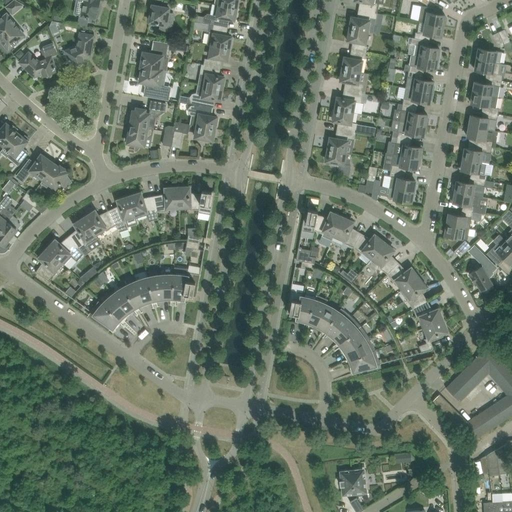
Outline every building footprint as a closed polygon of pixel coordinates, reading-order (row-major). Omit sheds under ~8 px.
[(23,4),(15,0),(14,0),(7,6),(13,13),(23,4)] [(98,10),(99,3),(99,0),(85,0),(86,0),(83,15),(87,16),(86,18),(89,18),(89,16),(94,17),(96,10),(98,10)] [(240,0),(239,0),(220,0),(219,5),(238,8),(240,0)] [(377,0),(356,0),(363,1),(361,9),(376,12),(377,2),(377,0)] [(194,15),(196,6),(187,4),(185,13),(194,15)] [(173,22),(167,21),(170,8),(153,5),(150,21),(151,22),(151,24),(157,25),(157,23),(161,24),(160,29),(171,31),(173,22)] [(205,16),(204,23),(211,24),(226,27),(227,18),(235,19),(235,16),(237,16),(238,8),(219,5),(217,15),(211,14),(209,14),(205,16)] [(443,26),(445,15),(432,12),(432,8),(422,6),(419,21),(418,21),(426,23),(443,26)] [(370,17),(377,19),(378,13),(376,12),(361,9),(359,18),(352,17),(352,20),(350,20),(349,28),(368,31),(370,17)] [(56,10),(54,19),(64,21),(66,12),(56,10)] [(24,35),(7,14),(0,19),(0,38),(1,38),(9,48),(17,41),(18,42),(19,41),(18,40),(24,35)] [(441,37),(443,26),(426,23),(424,33),(416,32),(415,38),(427,40),(428,34),(441,37)] [(224,35),(226,27),(213,25),(211,24),(207,44),(212,45),(231,49),(232,40),(231,40),(231,36),(224,35)] [(365,45),(368,31),(349,28),(347,36),(349,36),(348,40),(355,41),(354,50),(366,52),(368,46),(365,45)] [(505,30),(499,32),(504,44),(510,41),(505,30)] [(504,44),(499,32),(493,35),(499,46),(504,44)] [(83,58),(87,57),(90,56),(94,35),(81,33),(79,46),(66,51),(71,65),(76,63),(77,65),(79,66),(81,65),(82,63),(82,61),(84,61),(83,58)] [(439,48),(426,46),(427,40),(415,38),(409,37),(408,42),(416,44),(414,55),(439,59),(441,52),(439,52),(439,48)] [(142,58),(141,62),(142,63),(142,66),(166,70),(169,56),(167,56),(169,43),(154,41),(152,54),(144,52),(144,55),(142,58)] [(57,71),(52,56),(58,54),(54,42),(44,46),(41,50),(45,59),(38,61),(29,52),(20,62),(35,76),(44,73),(44,75),(46,74),(47,76),(49,77),(51,76),(52,74),(52,72),(57,71)] [(230,57),(231,49),(212,45),(209,59),(205,58),(204,64),(219,67),(220,58),(227,59),(228,56),(230,57)] [(503,52),(497,51),(479,48),(477,59),(495,62),(501,63),(503,52)] [(365,58),(366,52),(354,50),(352,58),(345,57),(344,60),(343,60),(341,68),(360,72),(363,58),(365,58)] [(438,66),(439,59),(414,55),(412,54),(410,65),(406,64),(405,70),(409,71),(421,73),(422,67),(435,70),(436,66),(438,66)] [(501,63),(495,62),(477,59),(475,70),(491,72),(490,78),(502,80),(503,74),(499,74),(501,63)] [(225,80),(224,80),(224,76),(217,75),(219,67),(204,64),(202,64),(200,74),(207,75),(205,85),(224,89),(225,80)] [(163,91),(166,70),(142,66),(143,67),(142,71),(141,72),(140,77),(141,78),(141,81),(147,82),(145,95),(168,99),(170,92),(163,91)] [(358,82),(360,72),(341,68),(340,76),(342,76),(341,80),(348,81),(346,90),(363,93),(365,83),(358,82)] [(435,85),(433,85),(433,81),(420,79),(421,73),(409,71),(406,87),(433,92),(435,85)] [(475,81),(473,92),(498,97),(500,86),(501,86),(502,80),(490,78),(489,84),(475,81)] [(220,100),(221,96),(222,97),(224,89),(205,85),(203,93),(203,95),(200,95),(197,92),(192,93),(190,97),(191,101),(195,103),(195,104),(211,107),(213,98),(220,100)] [(432,99),(433,92),(406,87),(403,104),(415,106),(416,101),(429,103),(430,99),(432,99)] [(361,103),(363,93),(346,90),(345,98),(338,97),(337,100),(336,100),(334,108),(353,112),(355,101),(361,103)] [(496,107),(498,97),(473,92),(471,103),(487,106),(486,111),(498,114),(499,108),(496,107)] [(153,129),(156,115),(158,115),(165,110),(166,103),(152,101),(150,111),(145,110),(146,109),(137,108),(137,111),(134,110),(133,116),(131,116),(129,123),(131,123),(131,125),(153,129)] [(427,118),(427,114),(414,112),(415,106),(403,104),(399,103),(398,109),(402,110),(400,120),(427,125),(429,118),(427,118)] [(211,107),(195,104),(194,105),(191,105),(188,109),(189,113),(193,116),(196,115),(199,115),(197,125),(216,129),(218,121),(216,120),(217,117),(210,115),(211,107)] [(351,122),(353,112),(334,108),(333,116),(334,117),(334,120),(341,121),(339,130),(356,133),(358,123),(351,122)] [(493,122),(493,119),(497,119),(498,114),(486,111),(485,117),(471,115),(469,126),(487,129),(488,124),(490,124),(493,122)] [(426,132),(427,125),(400,120),(398,131),(394,130),(393,136),(397,137),(409,139),(410,134),(423,136),(424,132),(426,132)] [(180,147),(183,132),(189,133),(191,124),(176,121),(175,126),(175,130),(174,133),(172,146),(180,147)] [(0,141),(5,146),(17,132),(16,131),(18,129),(13,125),(12,127),(7,123),(0,130),(0,141)] [(358,123),(357,132),(375,135),(377,127),(358,123)] [(152,135),(153,129),(131,125),(129,134),(127,133),(126,140),(128,140),(128,143),(130,143),(131,145),(135,145),(137,144),(144,146),(146,137),(148,138),(152,135)] [(169,125),(166,126),(165,131),(174,133),(175,130),(175,126),(169,125)] [(215,137),(216,129),(197,125),(195,137),(200,137),(199,141),(208,142),(209,139),(213,140),(213,136),(215,137)] [(498,131),(487,129),(469,126),(467,136),(481,139),(480,144),(492,147),(495,147),(498,131)] [(346,152),(348,138),(355,139),(356,133),(339,130),(338,138),(331,137),(330,141),(328,140),(327,148),(346,152)] [(172,146),(174,133),(165,131),(163,144),(172,146)] [(23,137),(17,132),(5,146),(12,152),(8,156),(18,164),(27,154),(21,149),(24,145),(30,139),(25,135),(23,137)] [(421,151),(421,147),(408,145),(409,139),(397,137),(393,136),(392,142),(396,143),(394,153),(421,158),(423,151),(421,151)] [(487,163),(489,163),(492,147),(480,144),(479,150),(465,148),(465,152),(463,151),(462,158),(487,163)] [(345,158),(346,152),(327,148),(325,156),(327,157),(326,160),(330,161),(330,164),(340,166),(339,172),(349,174),(351,164),(349,164),(349,162),(347,158),(345,158)] [(420,165),(421,158),(394,153),(391,170),(403,172),(404,167),(417,169),(418,165),(420,165)] [(55,164),(50,160),(51,158),(45,154),(44,156),(42,154),(35,163),(30,159),(18,176),(23,181),(31,170),(44,179),(54,164),(55,164)] [(485,174),(487,163),(462,158),(460,165),(462,166),(462,170),(475,172),(474,178),(486,180),(487,174),(485,174)] [(59,168),(55,164),(54,164),(44,179),(41,182),(47,186),(49,183),(57,189),(61,184),(64,186),(71,182),(66,174),(67,172),(65,170),(66,169),(61,166),(59,168)] [(377,167),(370,166),(368,179),(375,180),(375,179),(377,167)] [(417,184),(415,184),(415,180),(402,178),(403,172),(391,170),(390,176),(391,176),(389,187),(390,187),(416,191),(417,184)] [(483,197),(485,186),(492,188),(494,181),(486,180),(474,178),(473,183),(457,180),(457,184),(455,184),(454,191),(473,194),(481,196),(483,197)] [(378,193),(381,180),(375,179),(375,180),(373,192),(378,193)] [(190,187),(186,187),(186,185),(178,186),(179,207),(190,206),(190,210),(199,209),(202,196),(202,195),(190,194),(190,187)] [(179,207),(178,186),(170,186),(170,188),(166,188),(167,195),(155,197),(157,211),(168,211),(168,207),(179,207)] [(390,187),(388,198),(394,199),(412,202),(412,198),(414,199),(416,191),(390,187)] [(211,214),(214,197),(211,197),(212,192),(203,190),(202,195),(202,196),(199,209),(199,212),(211,214)] [(479,206),(481,196),(473,194),(454,191),(452,198),(454,198),(453,202),(467,205),(466,210),(482,213),(483,207),(479,206)] [(38,200),(28,192),(23,198),(25,199),(31,203),(34,206),(38,200)] [(157,211),(155,197),(143,199),(141,193),(137,194),(137,192),(129,195),(136,215),(137,218),(147,215),(149,222),(159,218),(157,211)] [(7,195),(0,203),(0,231),(12,216),(5,211),(12,202),(12,199),(7,195)] [(136,215),(129,195),(122,197),(122,199),(118,200),(121,207),(110,212),(116,225),(117,224),(120,232),(129,229),(125,218),(136,215)] [(317,216),(318,211),(309,209),(308,214),(305,213),(302,232),(303,230),(314,233),(317,216)] [(449,213),(447,224),(465,227),(470,228),(471,219),(481,221),(482,213),(466,210),(465,216),(449,213)] [(511,212),(510,210),(503,217),(511,225),(511,224),(511,229),(510,231),(511,232),(511,234),(507,240),(511,245),(511,212)] [(116,225),(110,212),(99,217),(95,211),(92,213),(91,212),(84,216),(96,233),(105,228),(107,231),(116,225)] [(317,216),(314,233),(315,230),(324,234),(323,235),(333,239),(335,235),(343,215),(336,212),(335,214),(332,212),(329,219),(317,216)] [(17,229),(20,224),(17,222),(18,220),(17,219),(13,215),(12,216),(0,231),(0,241),(4,245),(17,229)] [(353,222),(350,220),(350,218),(343,215),(335,235),(345,239),(343,242),(353,247),(361,234),(351,228),(353,222)] [(96,233),(84,216),(78,220),(79,221),(75,224),(79,230),(70,237),(79,248),(80,248),(85,254),(85,255),(90,251),(86,245),(98,238),(96,233)] [(468,239),(470,228),(465,227),(447,224),(445,235),(468,239)] [(200,243),(201,237),(201,236),(189,234),(188,240),(200,243)] [(373,257),(386,241),(380,236),(378,237),(375,235),(371,240),(361,234),(353,247),(362,254),(364,251),(373,257)] [(85,254),(80,248),(79,248),(70,237),(61,245),(56,240),(53,243),(52,242),(47,248),(62,262),(65,264),(72,256),(77,261),(85,254)] [(199,249),(200,243),(188,240),(186,247),(199,249)] [(471,246),(465,240),(455,251),(461,256),(471,246)] [(511,263),(511,245),(507,240),(500,247),(498,244),(488,253),(498,263),(504,257),(511,264),(511,263)] [(394,249),(391,247),(392,246),(386,241),(373,257),(381,264),(379,267),(387,274),(398,264),(389,255),(394,249)] [(62,262),(47,248),(41,253),(42,255),(40,257),(45,262),(38,273),(49,281),(57,272),(55,270),(62,262)] [(300,248),(299,254),(304,255),(302,261),(315,263),(316,257),(310,256),(311,250),(300,248)] [(489,285),(492,284),(488,277),(492,272),(497,267),(480,250),(475,256),(484,265),(482,267),(482,266),(470,273),(476,284),(478,283),(482,289),(484,288),(485,290),(490,287),(489,285)] [(314,270),(315,263),(302,261),(301,267),(314,270)] [(415,270),(414,271),(412,268),(406,272),(398,264),(387,274),(394,282),(397,280),(403,289),(420,276),(415,270)] [(348,275),(353,279),(358,273),(353,268),(348,275)] [(184,294),(188,272),(188,271),(187,276),(185,275),(177,275),(174,275),(174,300),(175,300),(186,302),(187,294),(184,294)] [(197,291),(201,274),(188,272),(184,294),(187,294),(194,295),(195,290),(197,291)] [(164,300),(161,275),(159,275),(151,277),(148,277),(155,302),(156,301),(164,300)] [(174,300),(174,275),(172,275),(164,275),(161,275),(164,300),(172,300),(174,300)] [(426,287),(423,283),(425,282),(420,276),(403,289),(410,297),(407,300),(413,308),(426,301),(420,291),(426,287)] [(155,302),(148,277),(146,278),(138,280),(136,281),(146,305),(153,302),(155,302)] [(146,305),(136,281),(134,282),(127,286),(124,287),(137,309),(138,308),(146,305)] [(137,309),(124,287),(122,289),(116,293),(113,295),(129,314),(135,310),(137,309)] [(299,314),(303,292),(292,290),(292,288),(291,288),(288,307),(291,308),(290,313),(297,314),(299,314)] [(307,324),(317,296),(314,295),(306,293),(305,297),(303,297),(304,292),(303,292),(299,314),(297,314),(295,321),(307,324)] [(129,314),(113,295),(111,296),(106,302),(104,303),(122,321),(124,319),(129,314)] [(317,296),(307,324),(316,328),(327,305),(326,304),(328,299),(327,299),(319,296),(317,295),(317,296)] [(442,312),(440,313),(438,309),(432,312),(426,301),(413,308),(418,319),(421,317),(425,327),(444,319),(442,312)] [(122,321),(104,303),(102,305),(99,302),(98,302),(99,303),(90,315),(114,332),(115,331),(120,323),(121,322),(122,321)] [(324,332),(339,311),(336,310),(330,306),(327,305),(316,328),(324,332)] [(331,338),(349,320),(352,316),(350,314),(344,309),(341,307),(339,311),(324,332),(331,338)] [(338,345),(358,329),(362,326),(360,324),(354,318),(352,316),(349,320),(331,338),(338,345)] [(448,327),(444,319),(425,327),(429,337),(425,339),(427,342),(419,346),(422,351),(419,352),(419,353),(422,352),(432,349),(434,347),(431,341),(442,337),(441,333),(447,331),(446,327),(448,327)] [(344,353),(365,340),(370,337),(368,335),(363,328),(362,326),(358,329),(338,345),(344,353)] [(348,361),(371,352),(376,350),(375,347),(371,340),(370,337),(365,340),(344,353),(348,361)] [(511,371),(489,344),(477,357),(489,372),(489,373),(507,394),(508,394),(511,398),(511,371)] [(371,352),(348,361),(352,373),(358,372),(357,369),(367,367),(368,371),(382,367),(380,363),(379,358),(377,352),(376,350),(371,352)] [(460,401),(489,373),(489,372),(477,357),(446,387),(460,401)] [(460,427),(468,422),(439,393),(433,399),(460,427)] [(473,440),(511,414),(511,398),(508,394),(507,394),(468,422),(460,427),(473,440)] [(508,455),(507,443),(497,449),(500,473),(510,472),(509,463),(508,455)] [(500,473),(497,449),(487,455),(489,467),(490,476),(500,474),(500,473)] [(345,493),(365,490),(363,470),(343,473),(343,480),(341,480),(341,486),(344,485),(345,493)] [(358,511),(364,509),(357,497),(350,501),(356,511),(358,511)] [(511,511),(511,500),(502,501),(503,511),(511,511)] [(503,511),(502,501),(494,502),(494,511),(503,511)]
